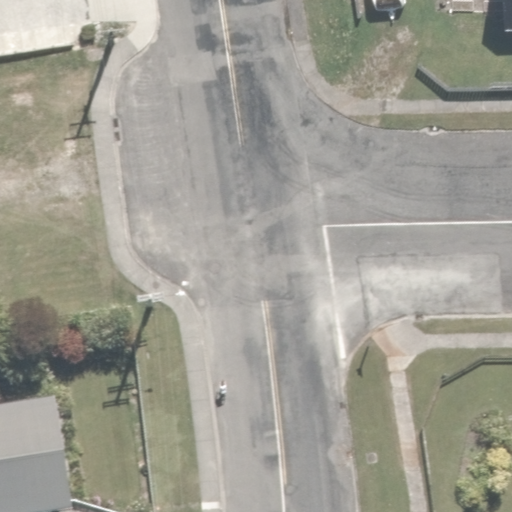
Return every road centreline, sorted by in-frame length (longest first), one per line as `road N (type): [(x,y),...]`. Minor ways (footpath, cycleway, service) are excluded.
road 1 (residential): [(253,227),(288,511)]
road 2 (residential): [(253,227),(511,217)]
road 3 (residential): [(222,0),(253,227)]
